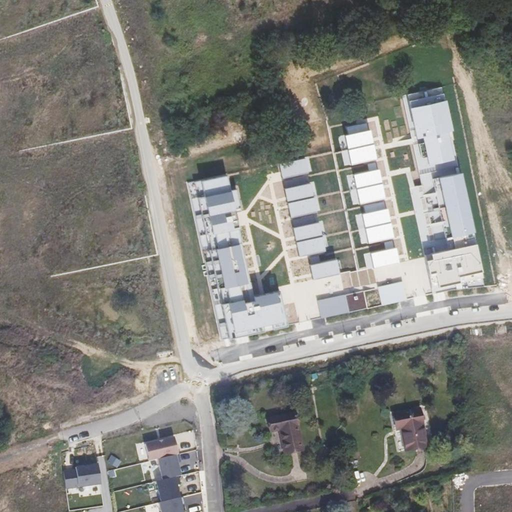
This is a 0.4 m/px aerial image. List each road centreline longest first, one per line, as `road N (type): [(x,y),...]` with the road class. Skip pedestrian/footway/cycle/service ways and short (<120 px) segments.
road 1 (unclassified): [(106,0),(194,376)]
road 2 (unclassified): [(511,312),(194,376)]
road 3 (unknown): [(250,511),(363,487),(408,464),(418,449)]
road 4 (unclassified): [(60,439),(177,395),(194,376)]
